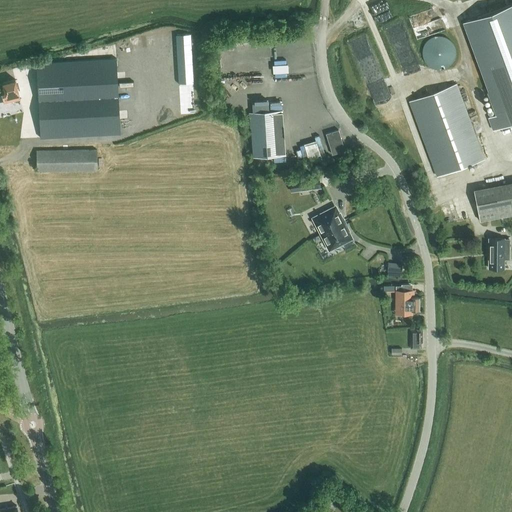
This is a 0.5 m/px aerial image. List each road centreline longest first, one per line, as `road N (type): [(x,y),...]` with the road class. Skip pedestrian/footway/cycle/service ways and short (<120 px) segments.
road 1 (unclassified): [(401,511),(430,410),(428,271),(400,179),(330,95),(321,39),(325,0)]
road 2 (track): [(435,196),(361,0)]
road 3 (track): [(511,166),(500,169),(466,70),(400,93)]
road 4 (secondary): [(30,417),(0,297)]
